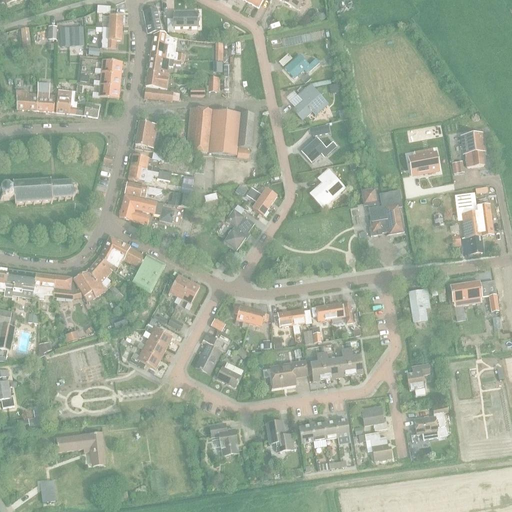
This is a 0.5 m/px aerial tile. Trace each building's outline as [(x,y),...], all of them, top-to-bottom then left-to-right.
[(249,0),(247,4),(258,10),(260,5),(266,8),(270,0),(249,0)] [(298,0),(279,0),(279,1),(294,9),(298,0)] [(97,14),(109,15),(110,8),(97,7),(97,14)] [(147,35),(161,32),(157,11),(143,13),(147,35)] [(167,21),(167,35),(173,35),(173,29),(198,28),(197,13),(173,13),(173,21),(167,21)] [(96,29),(122,30),(122,18),(109,17),(109,25),(96,24),(96,29)] [(20,30),(23,55),(31,54),(29,29),(20,30)] [(83,47),(82,29),(74,29),(75,47),(83,47)] [(121,42),(122,30),(96,29),(96,33),(102,33),(102,49),(116,50),(116,42),(121,42)] [(68,30),(60,30),(61,48),(69,48),(68,30)] [(169,61),(184,62),(185,56),(177,55),(177,54),(174,53),(176,41),(171,40),(170,38),(166,35),(163,34),(154,36),(152,44),(150,58),(169,61)] [(88,55),(99,57),(100,50),(89,49),(88,55)] [(315,61),(308,67),(299,57),(284,70),(293,80),(305,70),(308,74),(319,64),(315,61)] [(184,62),(169,61),(150,58),(147,73),(166,76),(168,67),(173,68),(173,65),(180,66),(181,62),(184,62)] [(94,73),(121,76),(122,63),(102,61),(101,70),(95,70),(94,73)] [(119,87),(121,76),(94,73),(94,74),(101,75),(100,82),(93,82),(93,85),(119,87)] [(169,76),(166,76),(147,73),(145,88),(166,91),(169,76)] [(208,93),(216,93),(217,79),(209,79),(208,93)] [(118,100),(119,87),(93,85),(93,86),(99,87),(99,94),(92,94),(92,98),(99,99),(99,98),(118,100)] [(312,113),(315,117),(327,106),(310,86),(297,97),(302,103),(292,111),(302,122),(312,113)] [(190,90),(190,98),(204,97),(204,89),(190,90)] [(143,100),(171,103),(172,93),(145,90),(143,100)] [(36,100),(37,96),(25,95),(25,93),(15,92),(16,111),(25,112),(36,112),(37,100),(36,100)] [(48,97),(48,94),(38,93),(37,96),(36,100),(37,100),(36,112),(53,114),(54,98),(48,97)] [(75,116),(76,109),(69,108),(70,100),(57,99),(56,114),(66,115),(75,116)] [(76,109),(75,116),(85,118),(97,120),(99,109),(91,108),(91,105),(85,105),(84,110),(76,109)] [(186,153),(248,159),(252,116),(190,110),(186,153)] [(134,146),(152,149),(157,126),(139,123),(134,146)] [(467,169),(483,167),(482,153),(484,153),(481,134),(461,137),(463,155),(465,155),(467,169)] [(332,144),(325,150),(316,140),(301,153),(311,164),(322,154),(326,157),(336,148),(332,144)] [(436,154),(424,156),(423,153),(414,155),(415,158),(408,159),(411,177),(439,172),(436,154)] [(151,160),(169,164),(170,158),(153,154),(151,160)] [(130,168),(158,174),(159,170),(147,167),(148,159),(133,156),(130,168)] [(155,187),(158,174),(130,168),(127,181),(155,187)] [(310,195),(322,209),(344,190),(327,171),(317,180),(321,184),(310,195)] [(4,199),(0,199),(0,202),(4,202),(4,203),(14,202),(15,207),(16,207),(16,208),(17,208),(17,207),(24,206),(24,207),(26,207),(26,206),(33,205),(33,206),(35,206),(34,205),(42,204),(42,205),(43,205),(43,204),(50,203),(50,205),(52,204),(52,203),(53,203),(52,202),(57,201),(57,203),(59,203),(59,201),(64,200),(64,202),(67,202),(66,200),(71,200),(72,201),(74,200),(73,199),(77,196),(78,196),(78,194),(77,194),(76,188),(78,188),(77,186),(76,186),(71,183),(72,181),(70,181),(69,182),(65,183),(65,181),(62,182),(63,183),(58,183),(58,182),(55,182),(55,183),(51,184),(50,180),(49,181),(49,180),(48,180),(48,181),(41,181),(41,180),(39,181),(32,182),(32,181),(31,181),(31,182),(24,183),(24,182),(22,182),(22,183),(15,184),(15,183),(14,183),(14,184),(13,184),(13,189),(2,190),(3,191),(0,191),(0,193),(3,193),(4,199)] [(140,194),(151,196),(152,189),(127,184),(124,196),(140,198),(140,194)] [(399,193),(376,197),(375,189),(361,192),(363,206),(367,204),(370,222),(369,223),(371,233),(376,232),(377,237),(382,236),(381,235),(388,233),(389,236),(403,234),(399,209),(401,208),(399,193)] [(248,194),(269,208),(277,198),(266,190),(261,198),(251,190),(248,194)] [(262,219),(269,208),(248,194),(246,197),(251,201),(256,204),(251,211),(262,219)] [(190,196),(186,195),(186,196),(180,195),(178,207),(188,209),(190,196)] [(159,223),(172,225),(174,212),(162,210),(163,205),(156,204),(124,197),(119,218),(146,226),(149,218),(140,216),(141,213),(159,217),(159,223)] [(462,240),(464,257),(483,254),(481,238),(493,236),(489,207),(460,211),(464,240),(462,240)] [(248,221),(247,222),(243,219),(244,218),(233,211),(227,220),(237,228),(234,232),(232,231),(223,244),(236,253),(245,240),(244,239),(254,226),(248,221)] [(459,236),(453,237),(452,229),(446,230),(447,238),(451,237),(453,248),(461,247),(459,236)] [(119,260),(123,262),(137,269),(136,271),(138,272),(145,258),(130,250),(130,249),(109,238),(103,251),(120,259),(119,260)] [(115,274),(123,262),(119,260),(120,259),(103,251),(99,259),(111,266),(110,267),(111,268),(109,270),(112,272),(115,274)] [(145,258),(138,272),(131,285),(150,295),(164,267),(146,257),(145,258)] [(106,279),(112,272),(109,270),(111,268),(110,267),(111,266),(99,259),(87,273),(107,292),(104,289),(106,286),(109,283),(106,279)] [(33,298),(36,276),(7,272),(4,298),(12,299),(12,302),(14,302),(15,297),(32,299),(32,298),(33,298)] [(97,298),(107,292),(87,273),(80,277),(97,298)] [(53,297),(55,278),(42,276),(36,276),(33,298),(38,300),(43,301),(44,296),(53,297)] [(95,299),(97,298),(80,277),(73,281),(83,298),(86,303),(88,301),(86,296),(89,294),(92,299),(94,298),(95,299)] [(179,300),(188,282),(178,277),(169,294),(177,298),(174,304),(178,306),(181,300),(179,300)] [(55,278),(53,297),(53,298),(73,301),(81,298),(79,291),(76,292),(74,284),(70,284),(71,279),(55,278)] [(179,300),(181,300),(187,304),(184,310),(188,312),(191,305),(190,305),(199,288),(188,282),(179,300)] [(479,283),(450,287),(453,303),(464,302),(465,307),(475,305),(474,300),(482,299),(479,283)] [(107,291),(119,303),(124,298),(112,286),(107,291)] [(437,287),(438,295),(445,294),(444,286),(437,287)] [(408,294),(413,323),(427,321),(425,309),(430,309),(427,291),(408,294)] [(498,313),(495,297),(488,298),(491,314),(498,313)] [(328,307),(330,321),(345,318),(345,321),(352,320),(349,304),(341,305),(328,307)] [(317,323),(330,321),(328,307),(315,309),(315,310),(311,310),(312,318),(316,317),(317,323)] [(248,325),(252,311),(239,308),(239,309),(235,308),(233,315),(237,316),(236,321),(248,325)] [(252,311),(248,325),(261,328),(262,323),(267,324),(268,316),(264,315),(264,314),(252,311)] [(290,313),(292,327),(294,335),(300,334),(298,326),(305,325),(303,312),(303,311),(290,313)] [(9,327),(11,314),(0,312),(0,326),(4,327),(4,326),(6,326),(6,327),(9,327)] [(3,329),(0,346),(0,349),(7,351),(10,338),(11,338),(15,313),(12,313),(11,314),(9,327),(6,327),(6,329),(3,329)] [(279,329),(292,327),(290,313),(277,316),(273,317),(274,324),(278,324),(279,329)] [(27,323),(38,325),(38,317),(28,315),(27,323)] [(167,325),(179,332),(183,325),(171,319),(167,325)] [(149,340),(166,349),(172,338),(154,329),(151,336),(145,333),(142,338),(148,341),(149,340)] [(64,336),(67,344),(79,341),(77,332),(64,336)] [(303,334),(305,346),(313,345),(311,332),(303,334)] [(312,335),(314,345),(320,344),(319,334),(312,335)] [(161,360),(166,349),(149,340),(148,341),(145,347),(139,344),(137,349),(143,352),(143,350),(161,360)] [(195,369),(209,376),(220,354),(205,346),(202,353),(203,353),(195,369)] [(236,353),(244,361),(248,356),(241,348),(236,353)] [(346,350),(350,375),(360,374),(360,376),(363,375),(360,357),(353,358),(352,349),(346,350)] [(155,371),(161,360),(143,350),(143,352),(139,358),(133,354),(131,359),(137,362),(155,371)] [(341,377),(350,375),(346,350),(341,351),(343,360),(335,361),(338,379),(341,379),(341,377)] [(338,379),(335,361),(328,362),(327,354),(321,355),(325,380),(335,378),(335,380),(338,379)] [(315,381),(325,380),(321,355),(316,356),(318,364),(310,365),(313,383),(315,383),(315,381)] [(270,371),(273,390),(295,386),(294,379),(307,377),(305,363),(291,365),(292,368),(270,371)] [(234,389),(242,372),(226,364),(223,370),(221,369),(216,380),(234,389)] [(415,398),(425,397),(422,377),(429,376),(428,367),(416,369),(417,375),(407,377),(409,393),(414,392),(415,398)] [(6,384),(3,384),(2,379),(9,378),(8,371),(0,372),(0,402),(1,402),(2,410),(14,408),(12,398),(9,399),(6,384)] [(447,414),(446,408),(426,411),(427,417),(447,414)] [(385,424),(383,425),(380,409),(360,412),(361,413),(358,417),(362,420),(363,429),(373,427),(374,433),(386,432),(385,424)] [(443,437),(439,417),(414,422),(416,437),(422,436),(423,441),(443,437)] [(334,423),(337,440),(349,438),(346,421),(334,423)] [(290,437),(284,438),(282,423),(266,426),(269,446),(277,445),(279,454),(293,452),(290,437)] [(325,442),(337,440),(334,423),(322,425),(325,442)] [(227,432),(225,432),(224,425),(209,428),(211,440),(219,438),(222,458),(238,455),(235,436),(228,437),(227,432)] [(313,444),(325,442),(322,425),(310,427),(313,444)] [(301,446),(313,444),(310,427),(298,429),(301,446)] [(92,467),(105,465),(101,434),(56,440),(58,454),(83,450),(83,454),(90,453),(92,467)] [(385,439),(379,440),(378,435),(363,437),(364,443),(369,442),(373,464),(391,461),(390,450),(387,450),(385,439)] [(54,482),(40,484),(42,504),(56,502),(54,482)]
